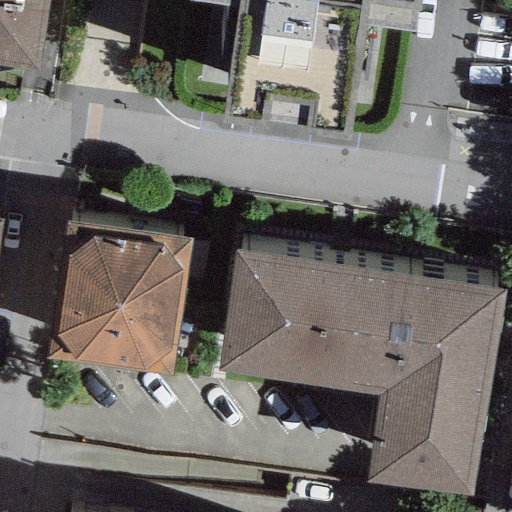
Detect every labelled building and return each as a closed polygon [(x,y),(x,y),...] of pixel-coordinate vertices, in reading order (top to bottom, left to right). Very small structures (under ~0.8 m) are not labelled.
[(45,0),(0,0),(0,61),(35,67),(45,0)] [(226,0),(239,2),(220,118),(347,138),(366,17),(417,25),(420,0),(226,0)] [(189,240),(63,222),(44,354),(170,372),(189,240)] [(396,273),(233,248),(216,366),(379,389),(396,273)] [(502,289),(396,273),(379,389),(365,477),(471,493),(502,289)]
